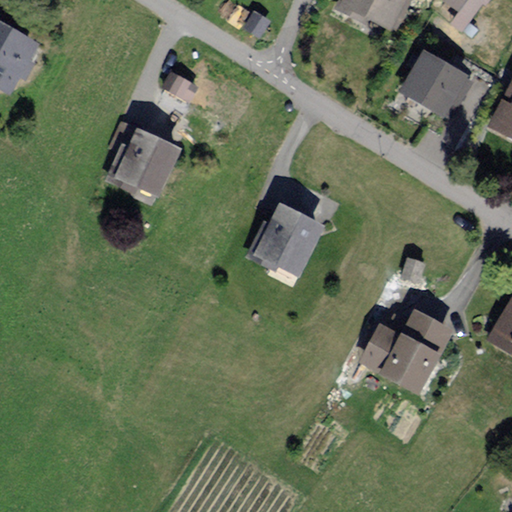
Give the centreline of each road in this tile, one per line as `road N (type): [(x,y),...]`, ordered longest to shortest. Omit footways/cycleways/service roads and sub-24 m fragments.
road 1 (residential): [(272,74),(511,222)]
road 2 (residential): [(146,0),(272,74)]
